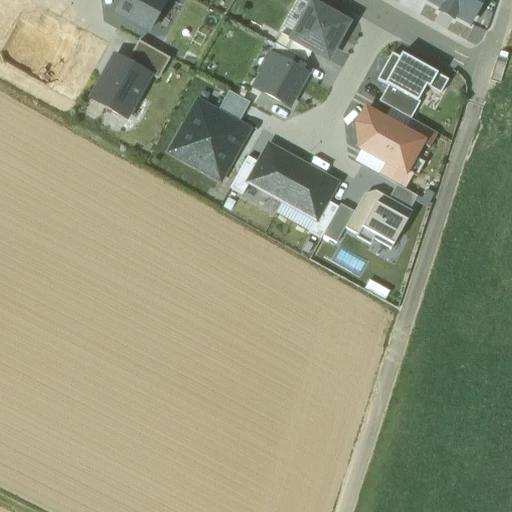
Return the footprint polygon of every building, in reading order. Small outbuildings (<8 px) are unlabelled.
[(122,0),(115,14),(147,32),(165,0),(122,0)] [(482,0),(426,0),(441,9),(439,12),(452,20),(454,17),(468,25),(482,0)] [(292,41),(312,52),(327,60),(347,25),(311,5),(292,41)] [(300,10),(292,6),(278,33),(285,37),(300,10)] [(281,35),(275,45),(296,57),(306,63),(312,52),(292,41),(281,35)] [(139,42),(127,64),(149,76),(156,80),(168,59),(139,42)] [(272,57),(290,67),(296,57),(275,45),(269,56),(272,57)] [(387,87),(416,103),(425,87),(440,95),(448,81),(400,56),(399,58),(392,54),(377,81),(387,87)] [(91,101),(124,120),(149,76),(127,64),(116,57),(91,101)] [(254,88),(289,107),(306,76),(290,67),(272,57),(254,88)] [(379,103),(411,120),(419,104),(416,103),(387,87),(379,103)] [(228,92),(217,114),(238,125),(250,104),(228,92)] [(220,181),(248,130),(238,125),(217,114),(198,103),(170,154),(220,181)] [(386,164),(405,174),(406,172),(421,144),(422,142),(404,133),(365,111),(357,127),(359,149),(386,164)] [(411,120),(404,133),(422,142),(421,144),(429,149),(437,135),(411,120)] [(248,183),(282,202),(302,165),(268,146),(258,164),(248,183)] [(247,157),(229,189),(242,196),(248,183),(258,164),(247,157)] [(386,164),(379,176),(396,185),(405,190),(413,176),(406,172),(405,174),(386,164)] [(337,184),(302,165),(282,202),(315,220),(317,221),(327,202),(337,184)] [(396,185),(389,200),(409,211),(417,197),(405,190),(396,185)] [(362,199),(354,213),(345,229),(372,244),(376,236),(393,246),(412,212),(409,211),(389,200),(380,194),(362,199)] [(338,208),(327,202),(317,221),(315,220),(308,233),(320,240),(322,236),(338,208)] [(340,205),(338,208),(322,236),(337,244),(345,229),(354,213),(340,205)]
